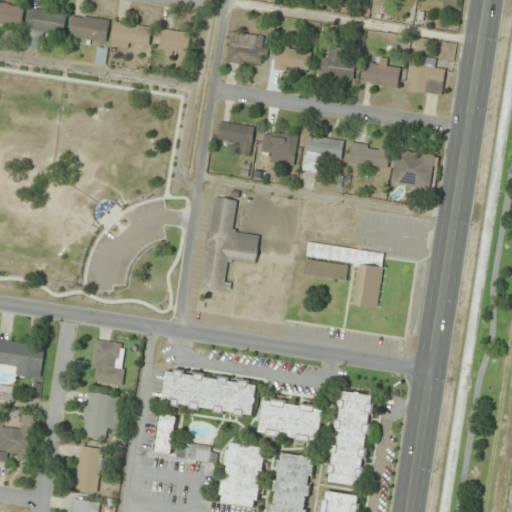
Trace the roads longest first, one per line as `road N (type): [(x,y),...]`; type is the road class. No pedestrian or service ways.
road 1 (secondary): [(487,0),(410,511)]
road 2 (tertiary): [(433,374),(0,304)]
road 3 (residential): [(177,333),(227,0)]
road 4 (residential): [(468,133),(214,94)]
road 5 (residential): [(38,511),(70,317)]
road 6 (residential): [(0,56),(193,86)]
